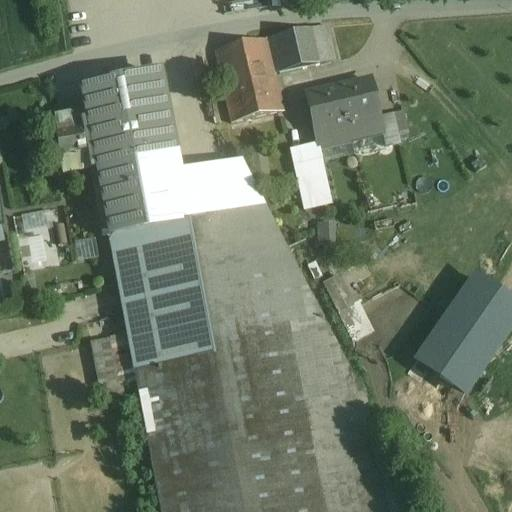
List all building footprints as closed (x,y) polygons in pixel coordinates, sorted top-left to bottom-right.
[(266,40),(275,75),(335,62),(327,26),(266,40)] [(266,40),(214,52),(231,124),(283,112),(275,75),(266,40)] [(99,90),(104,115),(161,103),(156,78),(99,90)] [(369,83),(339,90),(351,140),(381,133),(376,113),(369,83)] [(319,147),(351,140),(339,90),(308,97),(319,147)] [(104,115),(53,126),(61,172),(94,165),(169,150),(161,103),(104,115)] [(406,107),(376,113),(381,133),(383,141),(412,134),(406,107)] [(169,150),(94,165),(108,239),(184,225),(175,177),(169,150)] [(241,164),(175,177),(184,225),(108,239),(159,511),(386,511),(365,393),(362,394),(241,164)] [(23,216),(26,235),(54,229),(50,210),(23,216)] [(400,216),(374,220),(377,236),(403,233),(400,216)] [(78,241),(79,260),(99,259),(98,240),(78,241)] [(14,286),(12,250),(1,251),(3,287),(14,286)] [(470,395),(511,332),(511,297),(473,272),(416,358),(470,395)]
